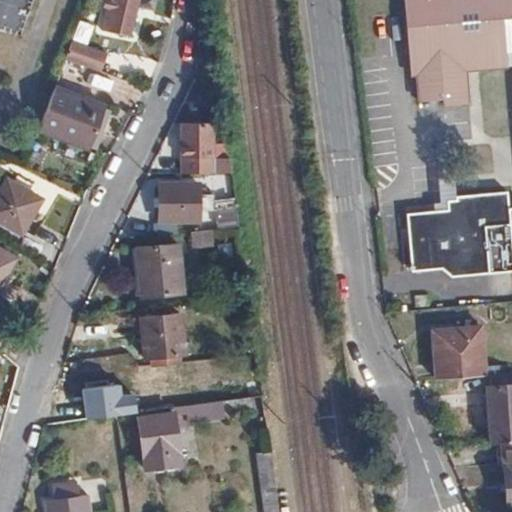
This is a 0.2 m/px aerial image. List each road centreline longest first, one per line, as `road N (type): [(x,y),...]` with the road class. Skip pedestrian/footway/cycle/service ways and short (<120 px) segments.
road 1 (residential): [(0,511),(54,326),(179,69),(185,0)]
road 2 (residential): [(429,511),(427,475),(363,309),(325,0)]
